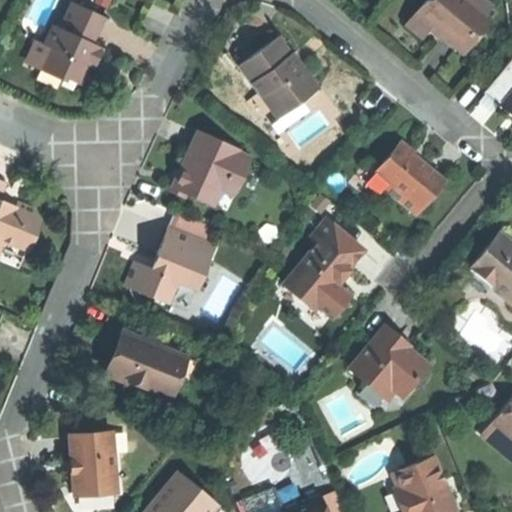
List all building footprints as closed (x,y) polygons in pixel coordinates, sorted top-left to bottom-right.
[(446,35),(460,47),(487,16),(467,0),(427,0),(418,12),(432,24),(446,35)] [(485,0),(467,0),(487,16),(494,7),(485,0)] [(56,24),(48,42),(55,45),(46,65),(66,74),(87,83),(96,63),(86,58),(94,41),(105,15),(74,2),(63,27),(56,24)] [(420,38),(432,24),(418,12),(406,26),(420,38)] [(276,34),(240,60),(259,86),(278,111),(286,105),(319,80),(303,59),(298,63),(288,49),(276,34)] [(19,82),(55,98),(66,74),(46,65),(55,45),(48,42),(39,37),(19,82)] [(104,46),(94,41),(86,58),(96,63),(100,55),(104,46)] [(511,109),(511,53),(484,86),(505,104),(511,109)] [(330,96),(319,80),(286,105),(291,112),(297,120),(330,96)] [(277,122),(291,112),(286,105),(278,111),(259,86),(245,96),(254,109),(262,103),(277,122)] [(183,169),(177,182),(187,187),(203,194),(209,181),(216,184),(223,168),(238,174),(249,149),(195,125),(189,139),(183,154),(188,156),(183,169)] [(399,138),(375,166),(387,176),(382,183),(416,210),(445,175),(424,158),(399,138)] [(184,193),(187,187),(177,182),(183,169),(173,165),(165,184),(184,193)] [(230,190),(238,174),(223,168),(216,184),(221,186),(230,190)] [(0,181),(0,236),(1,235),(7,238),(31,248),(37,234),(46,213),(16,201),(13,208),(0,202),(0,192),(4,183),(0,181)] [(221,186),(216,184),(209,181),(203,194),(216,199),(221,186)] [(172,205),(166,219),(213,238),(219,224),(172,205)] [(280,279),(309,304),(314,298),(331,313),(350,292),(334,278),(348,262),(362,247),(325,214),(312,228),(320,234),(313,241),(280,279)] [(130,255),(120,279),(168,298),(177,277),(194,284),(213,238),(166,219),(160,234),(155,246),(162,248),(155,266),(148,263),(130,255)] [(306,235),(313,241),(320,234),(312,228),(306,235)] [(496,231),(468,263),(505,295),(511,300),(511,244),(510,243),(496,231)] [(155,246),(148,263),(155,266),(162,248),(155,246)] [(495,307),(505,295),(468,263),(458,276),(495,307)] [(186,305),(194,284),(177,277),(168,298),(186,305)] [(317,329),(331,313),(314,298),(309,304),(280,279),(271,289),(317,329)] [(386,322),(350,363),(392,400),(401,388),(406,392),(410,396),(436,366),(405,339),(386,322)] [(141,336),(126,330),(118,351),(110,372),(122,376),(165,393),(181,351),(158,342),(141,336)] [(144,330),(141,336),(158,342),(160,336),(144,330)] [(196,357),(181,351),(165,393),(161,402),(168,404),(181,372),(189,376),(196,357)] [(161,402),(165,393),(122,376),(118,385),(161,402)] [(396,403),(406,392),(401,388),(392,400),(396,403)] [(511,396),(500,412),(495,418),(511,430),(511,396)] [(478,427),(484,432),(495,418),(500,412),(494,407),(478,427)] [(511,453),(511,430),(495,418),(484,432),(511,453)] [(125,427),(110,428),(114,486),(123,485),(120,447),(126,447),(125,427)] [(70,459),(72,489),(114,486),(110,428),(68,431),(70,459)] [(434,451),(394,468),(400,482),(407,499),(401,502),(405,511),(441,511),(457,505),(434,451)] [(210,511),(207,509),(214,500),(175,470),(141,511),(210,511)] [(248,511),(269,511),(285,505),(275,480),(241,494),(248,511)] [(394,485),(401,502),(407,499),(400,482),(394,485)] [(285,505),(269,511),(327,511),(320,492),(285,505)]
